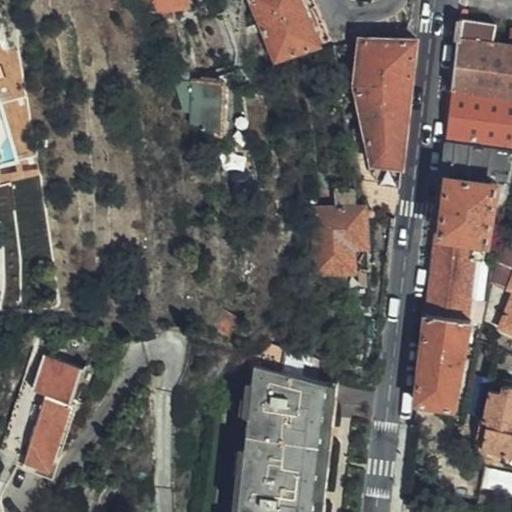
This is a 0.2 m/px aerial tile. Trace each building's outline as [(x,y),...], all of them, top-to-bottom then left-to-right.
[(142,0),(148,16),(193,7),(191,0),(142,0)] [(320,43),(328,39),(311,0),(253,0),(278,62),(321,44),(320,43)] [(227,16),(220,19),(245,64),(248,59),(227,16)] [(511,29),(509,45),(493,43),(495,24),(462,20),(448,143),(511,150),(511,29)] [(406,171),(422,41),(363,42),(358,76),(374,168),(376,168),(402,170),(406,171)] [(191,125),(222,135),(224,135),(226,82),(193,80),(192,84),(179,83),(185,113),(193,113),(191,125)] [(437,237),(430,316),(471,321),(485,323),(488,304),(473,302),(477,260),(485,261),(499,182),(508,183),(511,164),(511,150),(448,143),(444,177),(448,178),(443,237),(437,237)] [(400,188),(402,170),(376,168),(379,187),(400,188)] [(357,190),(336,191),(336,205),(310,206),(313,276),(356,274),(357,250),(370,248),(369,205),(357,204),(357,190)] [(511,246),(498,240),(494,263),(511,269),(511,285),(510,292),(511,292),(511,304),(502,329),(511,332),(511,246)] [(229,336),(236,321),(223,313),(215,328),(229,336)] [(426,357),(420,406),(431,407),(456,410),(471,321),(430,316),(426,357)] [(4,452),(58,467),(86,370),(34,356),(4,452)] [(314,511),(328,380),(258,366),(242,511),(314,511)] [(485,449),(511,454),(511,387),(506,386),(504,392),(494,391),(486,418),(488,418),(484,438),(488,439),(485,449)] [(215,511),(225,417),(200,415),(189,511),(215,511)] [(511,488),(511,471),(488,467),(485,483),(511,488)]
